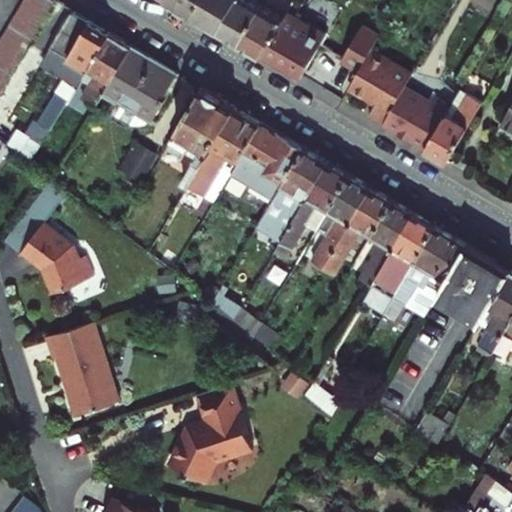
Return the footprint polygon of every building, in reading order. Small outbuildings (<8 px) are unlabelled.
[(0,92),(54,0),(26,0),(26,1),(0,44),(0,92)] [(172,0),(193,12),(200,0),(172,0)] [(220,28),(236,0),(200,0),(193,12),(220,28)] [(241,41),(264,1),(262,0),(236,0),(220,28),(241,41)] [(286,15),(264,1),(241,41),(263,54),(286,15)] [(84,78),(112,32),(76,11),(55,46),(81,61),(74,73),(84,78)] [(263,54),(297,74),(311,49),(317,52),(327,34),(312,24),(309,28),(286,15),(263,54)] [(134,45),(112,32),(84,78),(94,84),(85,99),(97,107),(107,90),(134,45)] [(370,52),(353,42),(335,72),(352,82),(370,52)] [(167,94),(179,73),(134,45),(107,90),(126,101),(129,100),(158,118),(171,97),(167,94)] [(48,58),(74,73),(81,61),(55,46),(48,58)] [(297,74),(302,76),(317,52),(311,49),(297,74)] [(412,75),(371,50),(370,52),(352,82),(349,88),(375,103),(368,115),(382,124),(403,89),(412,75)] [(470,94),(482,102),(493,84),(480,77),(470,94)] [(190,186),(237,107),(204,88),(179,132),(207,148),(186,183),(190,186)] [(430,104),(403,89),(382,124),(409,140),(430,104)] [(0,125),(13,103),(0,94),(0,125)] [(447,113),(425,149),(447,162),(482,102),(470,94),(456,118),(447,113)] [(409,140),(425,149),(447,113),(430,104),(409,140)] [(511,104),(501,124),(511,130),(511,104)] [(240,158),(262,122),(237,107),(190,186),(206,195),(230,153),(240,158)] [(232,172),(275,198),(286,180),(305,147),(262,122),(240,158),(232,172)] [(138,142),(125,164),(147,176),(159,155),(138,142)] [(282,241),(328,161),(305,147),(286,180),(275,198),(270,207),(280,213),(273,224),(278,226),(273,235),(282,241)] [(230,153),(206,195),(215,201),(232,172),(240,158),(230,153)] [(318,228),(350,174),(328,161),(282,241),(275,252),(288,259),(309,223),(318,228)] [(323,267),(371,186),(350,174),(318,228),(328,235),(312,261),(323,267)] [(373,235),(394,199),(371,186),(323,267),(335,275),(362,228),(373,235)] [(373,284),(415,212),(394,199),(373,235),(384,241),(362,277),(373,284)] [(405,280),(437,225),(415,212),(373,284),(384,290),(394,273),(405,280)] [(87,277),(78,254),(73,241),(43,221),(22,251),(42,265),(53,290),(87,277)] [(437,225),(405,280),(395,296),(427,315),(439,295),(470,245),(437,225)] [(511,269),(470,245),(439,295),(482,321),(511,270),(511,269)] [(78,254),(87,277),(95,274),(86,251),(78,254)] [(509,325),(511,320),(511,270),(482,321),(490,326),(477,347),(491,355),(509,325)] [(235,319),(255,334),(262,322),(243,307),(235,319)] [(120,398),(94,320),(48,334),(55,354),(58,353),(77,413),(120,398)] [(255,334),(275,351),(282,338),(262,322),(255,334)] [(233,381),(199,392),(207,417),(203,426),(195,428),(189,426),(170,461),(206,479),(217,459),(254,446),(233,381)] [(342,402),(336,397),(315,382),(306,393),(334,415),(342,402)] [(440,442),(450,425),(428,411),(418,428),(440,442)] [(511,453),(496,443),(489,455),(511,469),(511,453)] [(511,511),(511,488),(498,479),(482,504),(495,511),(511,511)] [(26,494),(12,511),(44,511),(43,507),(26,494)] [(369,511),(342,495),(331,511),(369,511)] [(145,511),(102,501),(99,511),(145,511)] [(290,511),(292,510),(278,501),(271,511),(290,511)]
